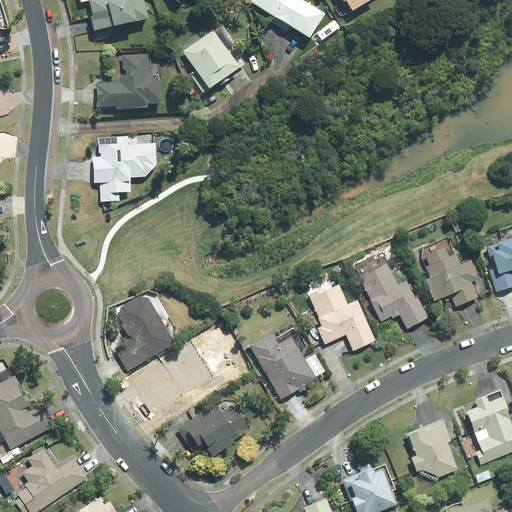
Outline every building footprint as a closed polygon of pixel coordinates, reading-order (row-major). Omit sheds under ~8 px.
[(147,20),(142,0),(113,0),(114,1),(109,2),(108,0),(92,0),(88,1),(91,18),(88,18),(91,32),(147,20)] [(250,0),(249,3),(273,19),(271,23),(285,32),(288,28),(306,40),(322,15),(298,0),(250,0)] [(338,0),(340,4),(343,3),(349,13),(372,0),(338,0)] [(212,31),(181,52),(194,71),(188,75),(201,95),(218,84),(219,86),(228,80),(226,77),(244,64),(231,46),(225,50),(212,31)] [(147,74),(146,55),(120,56),(121,69),(125,72),(125,76),(116,76),(117,83),(94,84),(95,108),(115,107),(115,111),(144,109),(144,105),(160,104),(158,81),(151,81),(151,74),(147,74)] [(129,194),(128,179),(144,178),(155,166),(154,144),(127,146),(126,138),(97,139),(97,154),(99,154),(99,158),(92,158),(93,185),(99,184),(99,203),(118,202),(117,194),(129,194)] [(489,271),(495,293),(511,287),(511,239),(486,247),(493,270),(489,271)] [(448,258),(443,248),(423,257),(427,267),(424,268),(429,278),(424,281),(433,302),(449,295),(455,308),(478,298),(471,283),(478,280),(469,261),(468,262),(467,260),(458,264),(454,255),(448,258)] [(398,285),(385,264),(358,279),(371,301),(369,302),(380,322),(390,317),(392,319),(398,315),(407,330),(428,318),(417,298),(415,300),(404,282),(398,285)] [(347,306),(337,286),(323,293),(321,289),(307,296),(318,320),(316,321),(320,328),(316,329),(324,346),(345,336),(353,352),(374,341),(355,302),(347,306)] [(175,344),(147,299),(138,297),(120,307),(118,317),(122,324),(121,325),(128,338),(130,336),(131,339),(114,350),(128,372),(175,344)] [(278,344),(271,332),(248,346),(280,400),(297,391),(299,394),(308,389),(306,386),(315,380),(290,338),(278,344)] [(207,367),(188,351),(173,369),(169,365),(157,380),(163,385),(158,391),(176,405),(207,367)] [(22,393),(13,375),(0,381),(0,440),(4,439),(9,448),(51,426),(39,404),(27,410),(25,406),(29,403),(23,393),(22,393)] [(486,404),(483,397),(472,402),(475,408),(463,413),(479,450),(473,452),(479,465),(511,451),(511,431),(498,398),(486,404)] [(212,458),(234,443),(232,442),(246,433),(245,432),(248,430),(232,406),(221,413),(218,408),(202,419),(199,415),(177,430),(191,450),(195,446),(197,448),(203,444),(212,458)] [(185,421),(181,414),(165,424),(169,431),(185,421)] [(420,471),(437,478),(456,471),(445,445),(450,443),(442,420),(404,435),(411,453),(412,452),(414,457),(409,459),(415,473),(420,471)] [(55,468),(41,447),(26,458),(31,465),(20,472),(27,481),(23,484),(25,487),(15,493),(18,497),(13,500),(20,511),(24,511),(27,510),(28,511),(34,511),(86,477),(72,457),(55,468)] [(9,451),(0,455),(0,459),(2,464),(13,458),(9,451)] [(379,511),(395,505),(381,470),(373,474),(369,465),(358,469),(360,472),(341,480),(354,511),(379,511)] [(487,470),(472,476),(476,484),(490,478),(487,470)] [(103,502),(99,496),(72,511),(115,511),(107,500),(103,502)] [(330,511),(325,499),(302,508),(303,511),(330,511)] [(490,511),(486,500),(464,508),(463,506),(447,511),(490,511)]
